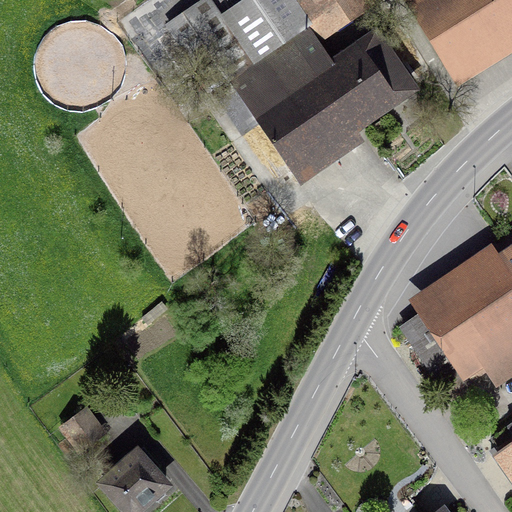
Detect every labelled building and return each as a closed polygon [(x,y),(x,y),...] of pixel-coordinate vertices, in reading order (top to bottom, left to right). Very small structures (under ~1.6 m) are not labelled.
[(213,0),(206,0),(166,27),(240,136),(257,124),(289,170),(393,99),(393,98),(409,87),(376,38),(375,39),(376,40),(360,51),(359,49),(333,67),(306,28),(257,61),(227,18),(215,1),(213,0)] [(216,0),(215,1),(227,18),(253,0),(216,0)] [(295,0),(320,36),(347,17),(335,0),(295,0)] [(335,0),(347,17),(372,0),(371,0),(335,0)] [(511,0),(402,0),(445,69),(511,27),(511,0)] [(511,253),(401,329),(444,394),(497,358),(486,342),(511,324),(511,253)] [(82,411),(61,427),(80,451),(100,436),(82,411)] [(496,462),(502,458),(511,471),(511,422),(489,439),(495,447),(488,452),(496,462)] [(163,486),(151,472),(157,466),(141,449),(101,484),(125,511),(134,511),(147,501),(148,502),(155,502),(162,496),(162,489),(162,488),(163,486)]
